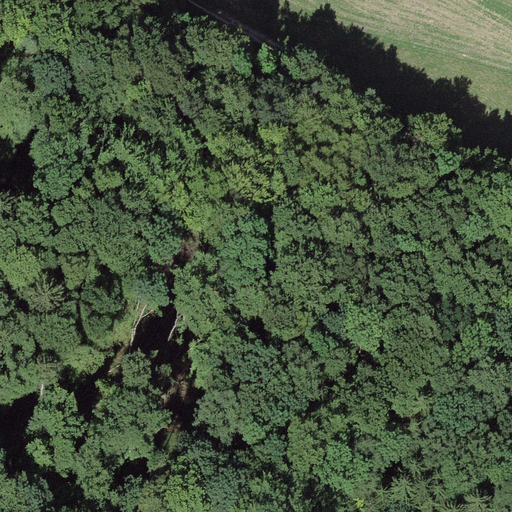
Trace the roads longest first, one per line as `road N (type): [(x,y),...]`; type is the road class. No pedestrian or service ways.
road 1 (track): [(0,180),(206,284),(297,317),(481,179)]
road 2 (track): [(511,200),(342,87),(187,0)]
